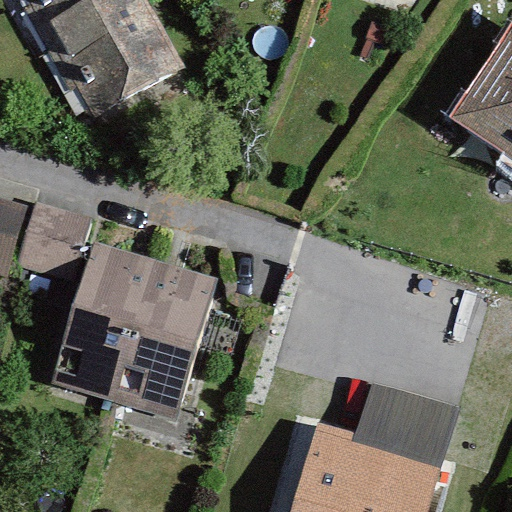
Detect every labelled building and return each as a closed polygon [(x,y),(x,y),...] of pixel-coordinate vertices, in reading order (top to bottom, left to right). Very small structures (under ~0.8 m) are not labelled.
[(184,71),(143,0),(32,0),(101,119),(184,71)] [(511,35),(453,124),(511,163),(511,35)] [(92,221),(37,204),(18,268),(73,284),(92,221)] [(26,216),(0,208),(0,275),(8,278),(26,216)] [(219,282),(94,244),(51,385),(114,404),(176,423),(219,282)] [(352,448),(318,438),(295,511),(430,511),(461,410),(371,383),(352,448)]
